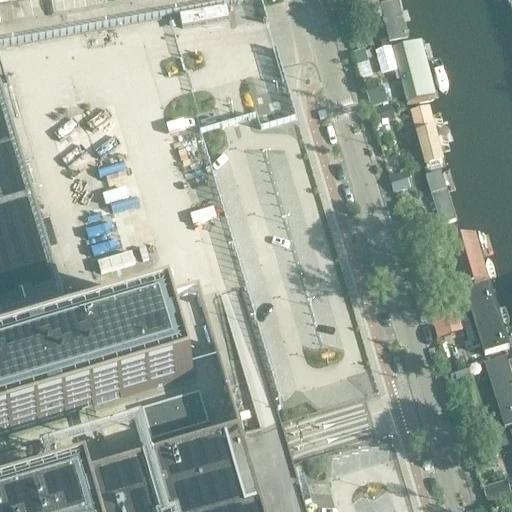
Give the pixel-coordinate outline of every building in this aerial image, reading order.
[(402,1),(381,5),(391,46),(411,41),(402,1)] [(424,41),(393,49),(407,104),(438,97),(424,41)] [(371,76),(364,52),(355,55),(361,78),(371,76)] [(263,511),(261,504),(246,509),(227,443),(242,439),(240,435),(0,506),(0,434),(123,398),(102,326),(59,339),(19,351),(9,319),(65,303),(1,86),(0,85),(0,346),(3,356),(0,356),(0,511),(263,511)] [(384,104),(380,90),(365,94),(368,108),(384,104)] [(394,122),(390,105),(371,110),(375,127),(394,122)] [(445,168),(432,108),(409,113),(423,173),(445,168)] [(444,171),(425,177),(442,228),(460,222),(444,171)] [(413,189),(409,175),(408,173),(389,179),(393,194),(413,189)] [(51,250),(57,248),(51,223),(45,224),(51,250)] [(458,293),(490,283),(476,235),(444,244),(458,293)] [(448,305),(443,289),(435,291),(434,285),(421,289),(428,311),(448,305)] [(484,359),(505,353),(486,290),(465,296),(484,359)] [(454,334),(447,310),(430,315),(438,339),(454,334)] [(504,431),(511,428),(511,374),(507,359),(484,367),(504,431)] [(209,426),(200,394),(142,412),(151,443),(209,426)] [(507,443),(500,427),(493,429),(498,446),(507,443)] [(498,446),(493,429),(490,431),(465,439),(468,448),(483,444),(485,450),(498,446)]
